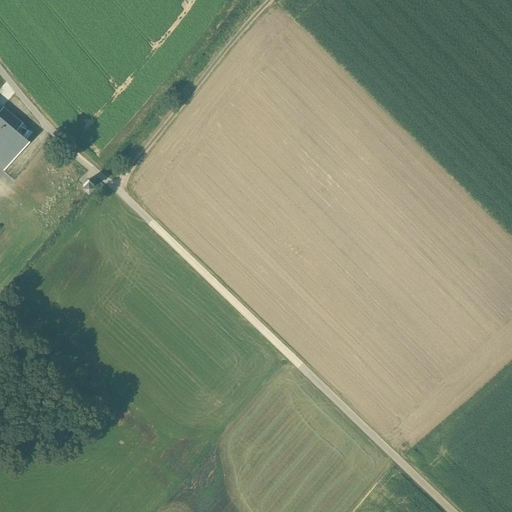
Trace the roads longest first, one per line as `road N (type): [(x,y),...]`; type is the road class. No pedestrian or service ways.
road 1 (unclassified): [(0,70),(80,159),(451,511)]
road 2 (track): [(115,187),(268,0)]
